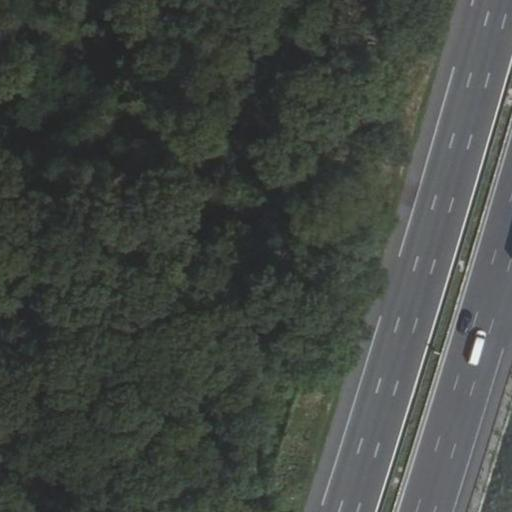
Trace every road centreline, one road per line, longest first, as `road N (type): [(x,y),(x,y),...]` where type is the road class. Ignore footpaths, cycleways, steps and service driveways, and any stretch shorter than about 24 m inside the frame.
road 1 (motorway): [(500,0),(346,511)]
road 2 (motorway): [(421,511),(511,227)]
